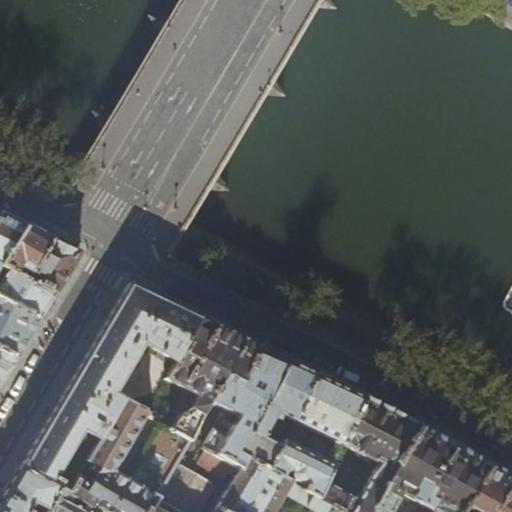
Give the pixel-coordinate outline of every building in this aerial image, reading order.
[(4,217),(0,214),(0,260),(21,225),(4,217)] [(34,232),(21,225),(0,260),(0,268),(11,274),(17,263),(30,269),(48,239),(34,232)] [(62,246),(48,239),(30,269),(23,281),(51,296),(76,254),(62,246)] [(48,300),(51,296),(23,281),(11,274),(0,268),(0,301),(38,320),(48,300)] [(41,431),(20,466),(45,481),(49,477),(57,481),(54,487),(56,488),(65,493),(120,402),(106,393),(137,343),(155,353),(153,357),(171,368),(199,319),(168,304),(127,284),(118,300),(78,367),(72,378),(41,431)] [(0,350),(15,358),(27,338),(38,320),(0,301),(0,350)] [(124,481),(109,473),(143,416),(121,402),(120,402),(65,493),(71,496),(84,504),(97,511),(145,511),(172,466),(208,403),(244,340),(227,332),(209,324),(199,319),(171,368),(164,381),(177,387),(157,424),(158,425),(124,481)] [(249,343),(244,340),(208,403),(222,410),(258,347),(249,343)] [(271,354),(258,347),(222,410),(218,418),(231,426),(225,437),(212,430),(201,448),(204,450),(237,470),(245,457),(236,452),(287,361),(284,360),(271,354)] [(0,383),(14,361),(15,358),(0,350),(0,383)] [(299,367),(287,361),(236,452),(245,457),(267,470),(314,374),(299,367)] [(337,385),(314,374),(267,470),(283,480),(287,471),(291,473),(290,475),(291,477),(292,478),(295,480),(298,479),(300,478),(305,481),(307,485),(304,492),(316,499),(323,483),(331,465),(297,449),(306,429),(340,446),(362,397),(337,385)] [(387,409),(362,397),(340,446),(378,465),(370,473),(357,500),(323,483),(316,499),(339,511),(367,511),(420,425),(399,415),(387,409)] [(451,441),(420,425),(367,511),(389,511),(399,494),(432,511),(460,511),(490,462),(451,441)] [(306,511),(339,511),(316,499),(304,492),(283,480),(267,470),(245,457),(237,470),(204,450),(197,463),(223,479),(227,473),(232,476),(211,511),(198,511),(212,488),(172,466),(145,511),(272,511),(282,497),(306,511)] [(511,511),(511,474),(490,462),(460,511),(511,511)] [(0,511),(41,511),(56,488),(54,487),(45,481),(20,466),(0,499),(0,511)] [(97,511),(84,504),(79,511),(76,511),(66,506),(71,496),(65,493),(56,488),(41,511),(97,511)]
